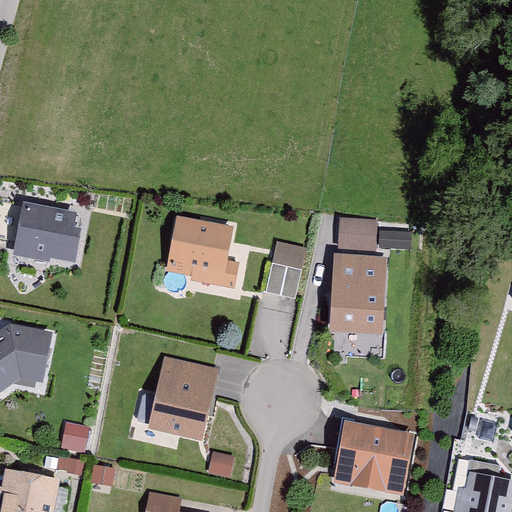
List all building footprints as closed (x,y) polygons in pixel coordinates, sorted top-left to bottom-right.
[(0,232),(10,234),(16,202),(0,199),(0,232)] [(73,216),(26,207),(18,249),(21,250),(24,256),(29,257),(33,252),(72,260),(77,237),(69,236),(73,216)] [(376,222),(341,220),(339,248),(375,250),(376,222)] [(171,267),(196,272),(202,268),(220,271),(218,284),(233,287),(238,265),(223,262),(229,232),(180,223),(171,267)] [(382,263),(339,261),(335,327),(378,330),(382,263)] [(272,264),(266,293),(295,300),(302,270),(272,264)] [(0,374),(6,370),(40,377),(48,338),(11,331),(0,338),(0,374)] [(376,342),(347,340),(346,355),(375,356),(376,342)] [(140,422),(199,435),(213,373),(168,363),(160,398),(146,394),(143,397),(138,419),(140,422)] [(355,420),(342,417),(333,467),(359,472),(364,479),(376,481),(383,476),(401,480),(409,439),(353,429),(355,420)] [(87,430),(73,427),(69,445),(83,448),(87,430)] [(234,458),(219,455),(215,473),(230,476),(234,458)] [(506,511),(511,485),(511,484),(497,481),(500,466),(470,460),(467,476),(473,477),(470,494),(462,492),(458,511),(506,511)] [(29,478),(9,474),(1,511),(49,511),(55,483),(39,480),(41,473),(31,471),(29,478)]
